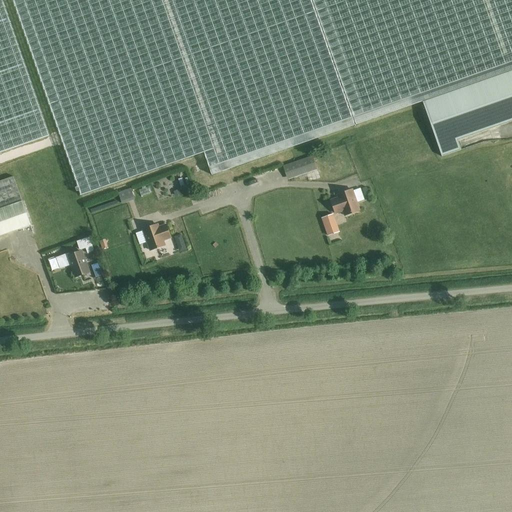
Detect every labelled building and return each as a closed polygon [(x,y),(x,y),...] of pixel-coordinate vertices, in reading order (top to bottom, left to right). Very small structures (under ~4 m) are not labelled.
[(0,0),(0,153),(49,136),(1,0),(0,0)] [(312,0),(13,0),(82,196),(201,154),(204,153),(209,168),(353,118),(312,0)] [(511,0),(312,0),(353,118),(419,95),(442,157),(461,150),(458,141),(511,121),(511,0)] [(22,201),(13,177),(0,181),(0,236),(31,226),(22,201)] [(343,211),(345,216),(359,211),(352,190),(337,195),(338,198),(331,201),(335,214),(343,211)] [(163,241),(171,238),(166,225),(156,228),(154,228),(154,227),(154,226),(143,230),(150,251),(165,245),(163,241)] [(332,228),(335,238),(342,235),(339,226),(332,228)] [(76,242),(78,249),(88,246),(85,239),(76,242)] [(108,270),(105,258),(103,259),(101,251),(94,253),(100,273),(108,270)] [(69,256),(76,277),(89,272),(81,252),(69,256)]
